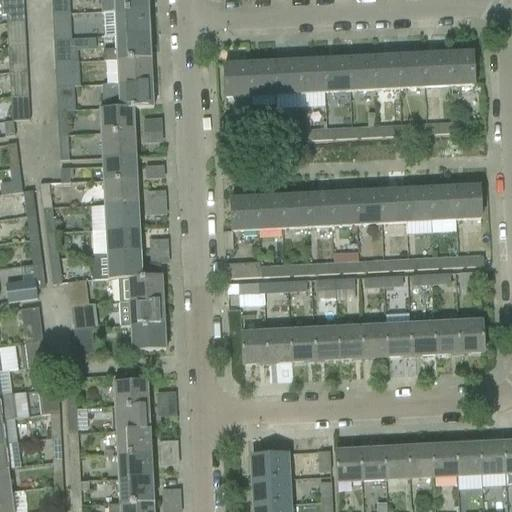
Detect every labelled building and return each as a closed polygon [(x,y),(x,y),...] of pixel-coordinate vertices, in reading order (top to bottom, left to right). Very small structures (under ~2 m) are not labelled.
[(146,0),(99,0),(100,15),(103,15),(148,13),(146,0)] [(22,3),(1,4),(2,18),(6,18),(6,28),(24,27),(22,3)] [(51,8),(51,20),(69,19),(69,7),(51,8)] [(104,39),(115,39),(149,37),(148,13),(103,15),(104,39)] [(69,19),(51,20),(52,32),(70,31),(69,19)] [(24,27),(6,28),(7,37),(24,37),(24,27)] [(103,64),(106,64),(150,61),(149,37),(115,39),(115,52),(102,53),(103,64)] [(71,55),(53,56),(54,65),(54,66),(72,65),(71,55)] [(472,55),(446,56),(448,89),(473,87),(472,55)] [(446,56),(422,57),(423,90),(448,89),(446,56)] [(422,57),(397,59),(399,91),(423,90),(422,57)] [(397,59),(372,60),(374,92),(399,91),(397,59)] [(372,60),(347,61),(349,94),(374,92),(372,60)] [(150,61),(106,64),(107,87),(151,85),(150,61)] [(347,61),(323,62),(324,95),(349,94),(347,61)] [(323,62),(298,64),(300,96),(324,95),(323,62)] [(25,64),(8,65),(9,77),(26,76),(25,64)] [(298,64),(273,65),(275,97),(300,96),(298,64)] [(72,65),(54,66),(54,68),(54,78),(55,90),(79,89),(78,67),(78,65),(72,65)] [(273,65),(249,66),(250,99),(275,97),(273,65)] [(250,99),(249,66),(223,67),(225,100),(250,99)] [(26,76),(9,77),(9,88),(27,87),(26,76)] [(107,87),(101,88),(102,112),(134,111),(152,110),(151,85),(107,87)] [(74,106),(56,107),(56,117),(66,116),(66,114),(74,114),(74,106)] [(102,112),(99,113),(99,115),(100,139),(135,137),(134,114),(134,111),(102,112)] [(28,112),(10,113),(11,125),(12,125),(28,124),(28,112)] [(66,116),(56,117),(57,137),(67,136),(66,116)] [(11,125),(3,126),(5,140),(14,139),(12,125),(11,125)] [(475,125),(458,126),(459,136),(476,135),(475,125)] [(450,127),(433,127),(434,137),(451,136),(450,127)] [(425,128),(409,129),(409,139),(426,138),(425,128)] [(401,129),(384,130),(384,140),(401,139),(401,129)] [(376,130),(359,131),(359,141),(376,140),(376,130)] [(351,131),(334,132),(335,142),(352,141),(351,131)] [(326,133),(310,134),(310,143),(327,143),(326,133)] [(302,134),(285,135),(285,145),(302,144),(302,134)] [(277,135),(260,136),(261,146),(277,145),(277,135)] [(252,136),(235,137),(235,147),(253,146),(252,136)] [(135,137),(100,139),(101,162),(136,160),(135,137)] [(68,146),(58,146),(59,164),(68,164),(68,146)] [(15,147),(6,148),(8,168),(17,167),(15,147)] [(102,168),(102,187),(137,185),(136,166),(136,162),(101,164),(102,168)] [(59,173),(60,187),(70,187),(69,172),(59,173)] [(19,176),(9,177),(12,197),(21,196),(21,195),(19,176)] [(102,187),(104,210),(139,209),(137,185),(102,187)] [(39,188),(39,193),(41,207),(50,206),(48,187),(39,188)] [(479,189),(453,190),(455,223),(480,222),(479,189)] [(453,190),(429,191),(430,224),(431,235),(455,234),(454,223),(455,223),(453,190)] [(428,191),(404,193),(405,225),(430,224),(428,191)] [(404,193),(379,194),(381,227),(405,225),(404,193)] [(31,194),(22,195),(25,215),(34,214),(31,194)] [(379,194),(354,195),(356,228),(381,227),(379,194)] [(354,195),(330,196),(331,229),(356,228),(354,195)] [(330,196),(305,198),(306,230),(331,229),(330,196)] [(305,198),(280,199),(282,232),(306,230),(305,198)] [(280,199),(255,200),(257,233),(282,232),(280,199)] [(257,233),(255,200),(230,201),(232,234),(257,233)] [(104,210),(90,211),(91,235),(105,234),(140,233),(139,209),(104,210)] [(52,216),(43,217),(45,238),(54,236),(52,216)] [(35,223),(26,224),(28,244),(38,243),(35,223)] [(105,234),(91,235),(92,259),(106,259),(141,257),(140,233),(105,234)] [(54,236),(45,238),(48,257),(57,256),(54,236)] [(38,243),(28,244),(31,264),(40,262),(38,243)] [(357,256),(333,257),(333,266),(334,276),(358,275),(357,256)] [(92,259),(90,259),(91,284),(107,284),(118,283),(118,282),(161,280),(160,270),(160,269),(141,266),(141,257),(106,259),(92,259)] [(482,259),(465,260),(465,269),(483,269),(482,259)] [(457,260),(432,261),(433,271),(457,270),(457,260)] [(432,261),(407,263),(408,272),(433,271),(432,261)] [(407,263),(390,263),(391,273),(408,272),(407,263)] [(383,264),(366,265),(366,274),(383,274),(383,264)] [(259,280),(259,270),(259,265),(225,267),(226,281),(259,280)] [(41,266),(32,268),(34,283),(35,290),(44,289),(41,266)] [(333,266),(316,267),(317,277),(334,276),(333,266)] [(308,267),(291,268),(292,278),(309,277),(308,267)] [(22,269),(24,285),(34,283),(32,268),(22,269)] [(49,269),(52,288),(61,287),(59,268),(49,269)] [(284,269),(267,270),(267,279),(284,279),(284,269)] [(460,276),(460,286),(480,285),(479,275),(460,276)] [(431,288),(430,277),(411,278),(412,289),(431,288)] [(447,277),(430,277),(431,288),(447,287),(447,277)] [(402,279),(383,280),(383,291),(402,290),(402,279)] [(161,280),(118,282),(118,283),(119,306),(163,304),(162,280),(161,280)] [(383,291),(383,280),(363,281),(364,291),(383,291)] [(335,293),(335,282),(315,283),(316,294),(335,293)] [(351,282),(335,282),(335,293),(352,292),(351,282)] [(24,285),(5,287),(8,305),(36,302),(35,290),(34,283),(24,285)] [(304,283),(287,285),(287,295),(305,293),(304,283)] [(84,284),(67,286),(67,288),(69,297),(85,295),(84,284)] [(287,295),(287,285),(263,286),(264,296),(287,295)] [(258,286),(239,287),(226,288),(227,297),(258,296),(258,286)] [(163,304),(119,306),(121,330),(131,330),(164,328),(163,304)] [(93,308),(70,311),(72,325),(73,333),(91,331),(92,331),(91,323),(91,322),(95,322),(93,308)] [(37,311),(21,313),(25,348),(42,346),(38,311),(37,311)] [(481,322),(457,323),(458,356),(483,355),(481,322)] [(457,323),(433,325),(434,357),(458,356),(457,323)] [(433,325),(409,326),(410,358),(434,357),(433,325)] [(409,326),(385,327),(387,359),(410,358),(409,326)] [(385,327),(361,328),(363,361),(387,359),(385,327)] [(164,328),(131,330),(132,356),(166,354),(164,328)] [(361,328),(337,329),(339,362),(363,361),(361,328)] [(337,329),(313,331),(315,363),(339,362),(337,329)] [(91,331),(73,333),(73,335),(75,344),(92,342),(91,331)] [(313,331),(289,332),(291,364),(315,363),(313,331)] [(289,332),(265,333),(267,366),(291,364),(289,332)] [(267,366),(265,333),(241,334),(242,367),(267,366)] [(42,346),(25,348),(27,371),(44,369),(42,346)] [(14,349),(0,350),(0,368),(1,375),(8,374),(17,373),(14,349)] [(46,370),(37,371),(40,390),(49,389),(46,370)] [(1,375),(0,374),(0,399),(11,398),(8,374),(1,375)] [(112,385),(113,410),(147,408),(145,383),(112,385)] [(47,394),(38,395),(40,418),(49,417),(59,416),(57,395),(57,393),(50,393),(47,394)] [(66,395),(67,415),(76,414),(75,395),(66,395)] [(25,396),(11,398),(14,422),(28,420),(25,396)] [(0,399),(0,423),(13,422),(14,422),(11,398),(0,399)] [(113,410),(114,434),(148,433),(147,408),(113,410)] [(67,415),(68,439),(77,438),(77,435),(76,414),(67,415)] [(86,414),(76,414),(77,435),(87,434),(86,414)] [(59,421),(50,422),(51,441),(60,441),(59,421)] [(0,447),(6,447),(17,446),(13,422),(0,423),(0,447)] [(114,434),(116,458),(149,457),(148,433),(114,434)] [(68,439),(69,463),(70,463),(78,463),(77,438),(68,439)] [(60,441),(51,441),(52,462),(61,461),(60,441)] [(20,470),(17,446),(6,447),(9,471),(20,470)] [(481,479),(505,478),(504,446),(480,448),(481,479)] [(6,447),(0,447),(0,472),(9,471),(7,454),(6,447)] [(457,481),(481,479),(480,448),(456,449),(457,481)] [(433,482),(457,481),(456,449),(432,450),(433,482)] [(409,483),(433,482),(432,450),(408,451),(409,483)] [(385,484),(409,483),(408,451),(384,453),(385,484)] [(361,486),(385,484),(384,453),(360,454),(361,486)] [(337,487),(361,486),(360,454),(335,455),(337,487)] [(318,456),(319,476),(329,475),(328,455),(318,456)] [(116,458),(117,483),(151,481),(149,457),(116,458)] [(252,482),(252,485),(287,483),(285,457),(251,459),(252,481),(249,481),(249,482),(252,482)] [(70,463),(69,463),(70,487),(71,487),(79,487),(78,463),(70,463)] [(61,470),(52,470),(53,489),(62,489),(61,470)] [(0,496),(10,495),(8,474),(9,474),(9,471),(0,472),(0,496)] [(117,483),(118,507),(152,505),(151,481),(117,483)] [(252,485),(253,510),(288,508),(287,483),(252,485)] [(318,485),(319,506),(331,506),(331,485),(318,485)] [(71,487),(70,487),(72,511),(81,511),(80,494),(79,487),(71,487)] [(62,489),(53,489),(54,511),(55,511),(63,510),(62,489)] [(25,511),(23,493),(10,495),(12,511),(25,511)] [(12,511),(10,495),(0,496),(0,511),(12,511)]
